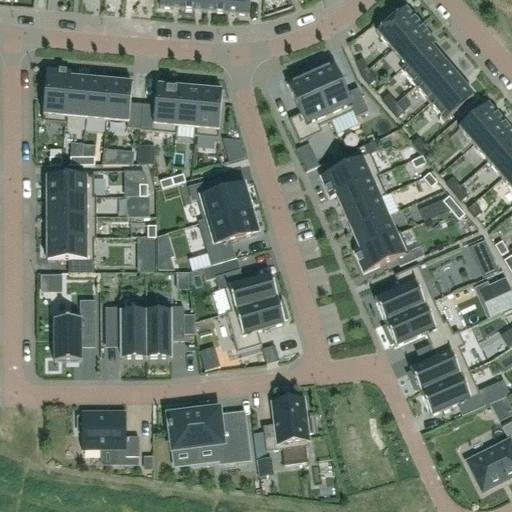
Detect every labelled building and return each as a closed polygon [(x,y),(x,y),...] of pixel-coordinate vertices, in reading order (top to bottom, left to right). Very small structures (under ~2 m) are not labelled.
[(181,11),(181,0),(158,0),(158,9),(181,11)] [(203,0),(181,0),(181,11),(202,13),(203,0)] [(225,0),(203,0),(202,13),(224,15),(225,0)] [(248,0),(225,0),(224,15),(247,17),(248,0)] [(375,35),(389,52),(418,27),(404,10),(375,35)] [(418,27),(389,52),(403,68),(399,72),(433,44),(418,27)] [(433,44),(399,72),(413,89),(442,64),(429,48),(433,44)] [(353,64),(359,78),(366,72),(362,60),(353,64)] [(442,64),(413,89),(428,106),(457,81),(442,64)] [(332,67),(309,78),(329,123),(351,114),(353,120),(366,114),(356,91),(345,96),(332,67)] [(42,74),(40,91),(43,92),(41,123),(63,125),(68,74),(45,72),(45,74),(42,74)] [(366,72),(359,78),(367,87),(374,81),(366,72)] [(68,74),(63,125),(64,125),(65,119),(84,121),(87,82),(69,80),(69,74),(68,74)] [(329,123),(309,78),(286,88),(298,116),(287,121),(297,144),(320,134),(317,128),(329,123)] [(457,81),(428,106),(442,123),(471,98),(457,81)] [(87,82),(84,121),(104,123),(108,83),(87,82)] [(108,83),(104,123),(125,125),(125,131),(139,132),(141,107),(128,106),(130,85),(108,83)] [(139,132),(138,133),(173,136),(174,129),(177,90),(155,87),(153,108),(141,107),(139,132)] [(177,90),(174,129),(194,131),(198,91),(177,90)] [(194,131),(194,138),(216,140),(220,93),(198,91),(194,131)] [(380,102),(388,111),(395,105),(387,96),(380,102)] [(395,105),(388,111),(396,120),(402,114),(395,105)] [(457,131),(472,148),(501,123),(486,106),(457,131)] [(511,136),(501,123),(472,148),(486,164),(511,142),(511,136)] [(410,145),(418,154),(425,148),(417,139),(410,145)] [(511,142),(486,164),(500,181),(511,170),(511,142)] [(346,166),(319,179),(327,198),(378,176),(369,156),(376,153),(372,144),(342,157),(346,166)] [(153,149),(139,147),(137,165),(152,167),(153,149)] [(233,161),(241,159),(237,147),(230,150),(233,161)] [(425,148),(418,154),(426,163),(433,157),(425,148)] [(131,168),(132,154),(117,153),(117,168),(131,168)] [(413,171),(424,165),(421,158),(409,163),(413,171)] [(60,168),(60,159),(48,160),(48,168),(60,168)] [(68,159),(68,168),(81,168),(81,159),(68,159)] [(92,159),(81,159),(81,168),(93,167),(92,159)] [(511,170),(500,181),(511,194),(511,170)] [(429,190),(435,184),(427,175),(421,180),(429,190)] [(181,176),(169,180),(172,188),(183,184),(181,176)] [(378,176),(327,198),(328,201),(334,198),(341,216),(384,197),(376,179),(378,178),(378,176)] [(45,178),(45,200),(94,200),(94,199),(92,199),(92,178),(45,178)] [(444,185),(452,194),(459,188),(451,179),(444,185)] [(172,188),(169,180),(158,183),(160,191),(172,188)] [(197,225),(197,226),(248,211),(241,187),(214,195),(211,183),(187,190),(191,203),(196,202),(202,223),(197,225)] [(138,187),(138,199),(146,199),(146,187),(138,187)] [(459,188),(452,194),(460,203),(467,197),(459,188)] [(350,235),(386,219),(378,201),(384,198),(384,197),(341,216),(350,235)] [(450,215),(458,211),(447,198),(441,204),(450,215)] [(138,199),(138,212),(146,212),(146,199),(138,199)] [(45,200),(45,221),(94,221),(94,200),(45,200)] [(466,211),(474,220),(481,214),(473,205),(466,211)] [(248,211),(197,226),(209,268),(233,261),(228,243),(255,236),(248,211)] [(463,217),(458,211),(450,215),(457,222),(463,217)] [(386,219),(350,235),(357,252),(352,254),(353,258),(399,237),(398,234),(394,236),(386,219)] [(45,221),(45,241),(92,241),(94,241),(94,221),(45,221)] [(154,240),(154,228),(146,228),(146,240),(154,240)] [(155,240),(155,247),(166,244),(164,237),(155,240)] [(408,256),(399,237),(353,258),(362,276),(395,261),(408,256)] [(45,241),(46,263),(66,263),(66,275),(92,275),(92,241),(45,241)] [(500,243),(493,248),(499,258),(506,254),(500,243)] [(479,264),(489,259),(483,244),(472,248),(479,264)] [(408,256),(395,261),(398,269),(422,258),(419,251),(408,256)] [(511,256),(502,263),(505,267),(511,279),(511,256)] [(156,263),(156,273),(171,273),(167,260),(156,263)] [(233,261),(210,267),(213,279),(238,272),(235,260),(233,261)] [(372,302),(383,325),(432,303),(416,268),(393,278),(399,290),(372,302)] [(224,315),(224,316),(276,301),(268,276),(241,284),(238,272),(213,279),(217,293),(222,292),(228,314),(224,315)] [(488,288),(499,314),(511,308),(511,298),(504,281),(488,288)] [(276,301),(224,316),(235,354),(259,348),(255,333),(283,326),(282,322),(285,321),(280,304),(277,305),(276,301)] [(52,365),(80,365),(80,338),(93,338),(93,303),(78,303),(78,317),(52,317),(52,365)] [(432,303),(383,325),(384,329),(381,330),(388,347),(392,345),(393,349),(423,336),(428,348),(457,335),(457,334),(451,337),(445,324),(442,325),(432,303)] [(144,360),(144,310),(103,310),(103,345),(119,345),(120,361),(144,360)] [(182,310),(144,310),(144,360),(169,360),(169,337),(182,337),(182,310)] [(417,391),(418,395),(467,373),(457,351),(463,348),(457,335),(428,348),(434,360),(419,366),(408,371),(409,374),(406,376),(413,393),(417,391)] [(467,373),(418,395),(428,418),(455,407),(460,419),(483,409),(467,373)] [(301,401),(270,405),(273,427),(261,429),(264,454),(307,449),(306,436),(310,435),(309,421),(304,421),(301,401)] [(168,432),(171,453),(216,447),(218,467),(248,463),(243,424),(219,427),(217,412),(166,418),(168,427),(167,427),(167,432),(168,432)] [(124,415),(80,415),(80,419),(76,419),(76,434),(80,434),(80,453),(124,453),(124,460),(137,460),(137,439),(124,439),(124,415)] [(511,424),(500,429),(507,443),(465,464),(480,494),(511,478),(511,424)]
